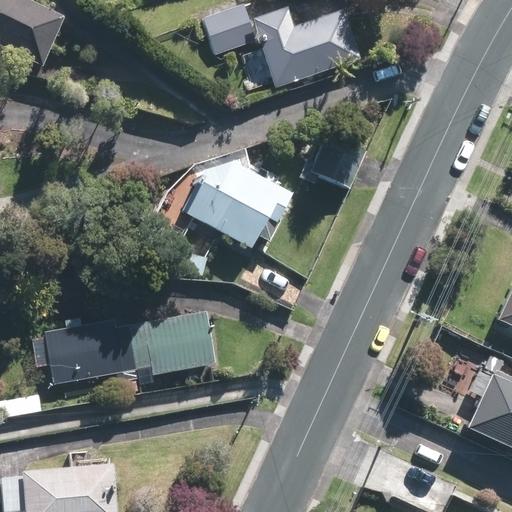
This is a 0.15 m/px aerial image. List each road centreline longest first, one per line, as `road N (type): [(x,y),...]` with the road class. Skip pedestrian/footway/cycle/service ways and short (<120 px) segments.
road 1 (tertiary): [(273,511),(511,8)]
road 2 (unknown): [(0,129),(103,130),(154,164)]
